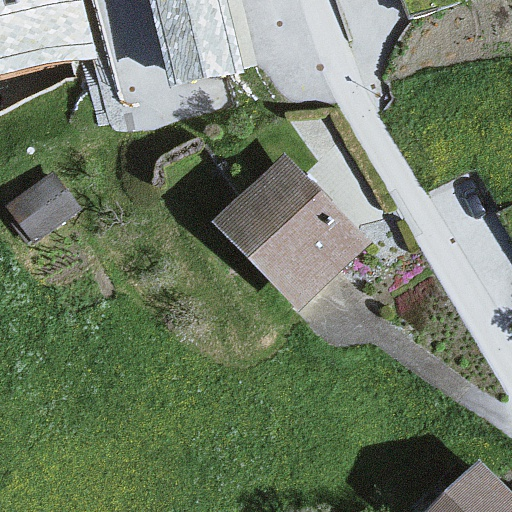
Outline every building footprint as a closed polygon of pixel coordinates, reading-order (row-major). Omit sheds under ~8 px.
[(0,0),(0,69),(94,49),(82,0),(0,0)] [(236,0),(158,0),(177,82),(252,65),(236,0)] [(298,319),(369,250),(285,165),(214,234),(298,319)] [(55,173),(8,206),(32,240),(79,207),(55,173)] [(511,511),(511,496),(483,466),(436,511),(511,511)]
